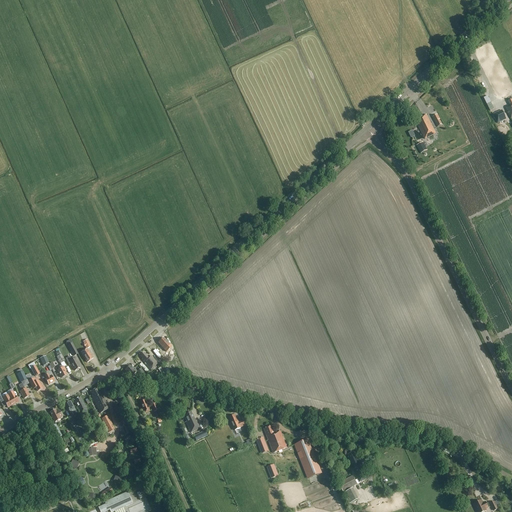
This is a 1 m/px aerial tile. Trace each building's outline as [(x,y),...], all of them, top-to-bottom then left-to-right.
[(506,120),(502,111),(493,115),(498,124),(506,120)] [(436,134),(427,115),(415,121),(425,140),(436,134)] [(438,127),(442,125),(439,120),(440,120),(437,115),(433,118),(438,127)] [(420,154),(427,151),(423,142),(416,146),(420,154)] [(431,156),(438,152),(435,146),(430,149),(432,153),(430,154),(431,156)] [(165,351),(170,346),(163,338),(158,343),(165,351)] [(66,342),(74,357),(78,355),(70,340),(66,342)] [(81,353),(83,357),(87,363),(93,359),(87,349),(81,353)] [(148,358),(144,353),(140,357),(142,359),(141,360),(151,370),(158,364),(150,356),(148,358)] [(60,364),(61,364),(61,366),(55,369),(57,371),(58,371),(62,378),(67,375),(65,372),(66,372),(64,367),(66,366),(64,362),(65,362),(61,355),(56,358),(60,364)] [(49,364),(46,356),(40,359),(43,366),(49,364)] [(80,368),(76,359),(75,358),(71,360),(70,357),(65,360),(69,366),(71,365),(75,371),(80,368)] [(35,377),(40,374),(35,366),(31,369),(35,377)] [(130,366),(125,370),(132,378),(137,372),(143,380),(147,376),(141,369),(138,372),(136,369),(134,371),(130,366)] [(161,373),(165,378),(167,381),(172,378),(163,366),(160,368),(163,372),(161,373)] [(25,389),(24,387),(29,385),(23,372),(17,375),(21,383),(22,384),(19,386),(22,391),(20,392),(24,399),(29,396),(28,393),(28,392),(26,389),(25,389)] [(49,385),(55,382),(51,376),(49,377),(48,374),(44,376),(45,377),(46,379),(45,379),(49,385)] [(38,381),(36,382),(34,379),(31,380),(28,382),(30,385),(32,384),(35,389),(35,388),(37,392),(42,389),(38,381)] [(100,395),(97,389),(90,392),(100,413),(109,409),(102,394),(100,395)] [(13,392),(8,395),(13,405),(19,402),(13,392)] [(3,398),(2,396),(0,397),(0,401),(1,404),(4,403),(8,408),(13,405),(8,395),(3,398)] [(88,411),(80,397),(74,401),(81,415),(88,411)] [(146,405),(144,401),(140,403),(143,410),(142,410),(144,414),(150,411),(147,404),(146,405)] [(75,410),(71,402),(66,405),(68,408),(67,409),(70,413),(75,410)] [(120,413),(117,407),(116,404),(112,406),(116,415),(120,413)] [(56,410),(50,413),(55,422),(60,419),(63,417),(59,410),(56,412),(56,410)] [(191,413),(184,416),(187,422),(186,423),(191,433),(200,429),(196,421),(195,421),(191,413)] [(108,433),(115,430),(108,416),(102,420),(108,432),(105,433),(106,437),(110,435),(108,433)] [(235,416),(229,418),(234,431),(241,428),(247,425),(244,420),(238,422),(235,416)] [(126,427),(123,421),(121,422),(123,428),(122,428),(125,436),(129,434),(126,426),(126,427)] [(62,436),(56,424),(50,427),(56,439),(57,439),(58,441),(62,439),(60,437),(62,436)] [(273,454),(287,449),(280,432),(275,434),(272,427),(264,430),(267,436),(267,437),(273,454)] [(207,436),(205,431),(197,435),(199,440),(207,436)] [(123,440),(127,444),(132,440),(128,436),(123,440)] [(261,451),(267,449),(263,438),(257,441),(261,451)] [(308,439),(294,445),(307,479),(321,473),(308,439)] [(97,455),(96,448),(88,449),(89,456),(97,455)] [(70,454),(67,449),(64,451),(60,453),(63,458),(65,457),(65,456),(70,454)] [(354,452),(348,455),(350,460),(346,462),(347,463),(350,462),(359,483),(368,479),(357,457),(356,458),(354,452)] [(79,462),(72,460),(69,467),(76,470),(79,462)] [(277,461),(282,482),(290,481),(284,460),(277,461)] [(272,479),(278,476),(275,468),(269,471),(272,479)] [(122,478),(115,475),(113,483),(120,485),(122,478)] [(352,476),(339,483),(343,492),(357,484),(352,476)] [(75,480),(78,487),(85,484),(81,477),(75,480)] [(101,493),(104,498),(113,492),(110,487),(101,493)] [(359,500),(353,489),(343,494),(349,505),(359,500)] [(128,492),(122,495),(105,503),(106,505),(99,508),(100,511),(107,511),(110,511),(115,511),(133,504),(128,492)] [(87,500),(95,502),(96,494),(88,493),(87,500)] [(474,504),(477,511),(483,511),(486,511),(485,509),(488,508),(485,502),(483,504),(481,501),(474,504)]
